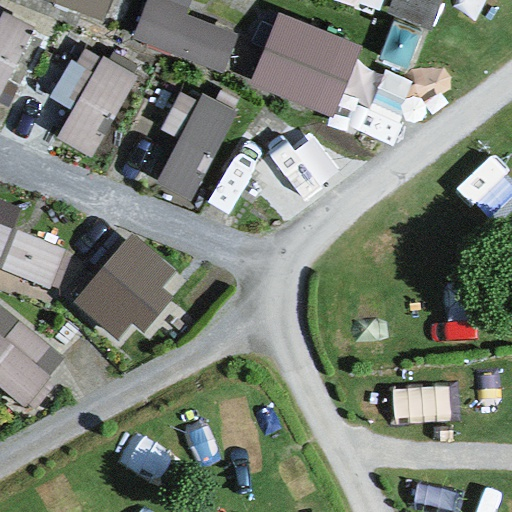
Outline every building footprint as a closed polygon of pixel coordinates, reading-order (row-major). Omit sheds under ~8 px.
[(68,0),(113,14),(117,0),(68,0)] [(227,69),(243,31),(190,8),(193,0),(148,0),(135,29),(227,69)] [(398,0),(396,8),(428,19),(435,0),(398,0)] [(0,101),(1,102),(43,25),(9,7),(0,23),(0,101)] [(319,102),(343,42),(283,18),(259,78),(319,102)] [(88,38),(56,90),(78,103),(59,133),(92,154),(144,74),(88,38)] [(199,194),(240,105),(203,87),(161,177),(199,194)] [(296,126),(250,187),(289,217),(335,156),(296,126)] [(18,227),(26,208),(0,197),(0,266),(54,290),(71,249),(18,227)] [(123,346),(186,279),(139,234),(75,301),(123,346)] [(0,300),(0,382),(30,405),(69,352),(0,300)]
